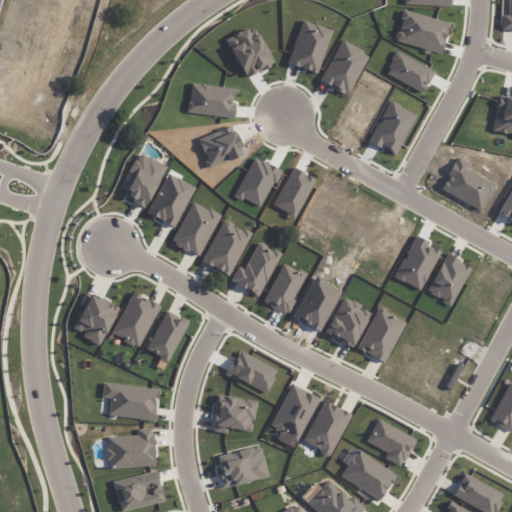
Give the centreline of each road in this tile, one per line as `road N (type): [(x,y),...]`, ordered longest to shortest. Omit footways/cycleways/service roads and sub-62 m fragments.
road 1 (residential): [(70,511),(37,408),(26,331),(34,267),(69,160),(108,94),(160,37),(209,0)]
road 2 (residential): [(511,465),(109,247)]
road 3 (residential): [(511,248),(284,118)]
road 4 (residential): [(226,312),(176,418),(188,511)]
road 5 (residential): [(410,511),(496,350)]
road 6 (residential): [(474,52),(406,186)]
